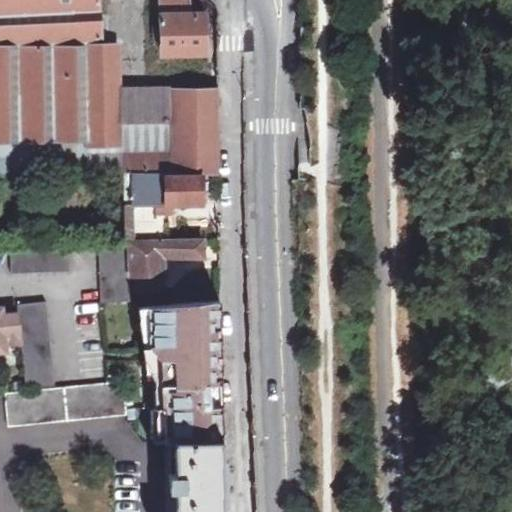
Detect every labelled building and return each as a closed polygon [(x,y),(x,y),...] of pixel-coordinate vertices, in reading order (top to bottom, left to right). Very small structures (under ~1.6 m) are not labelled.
[(122,121),(121,88),(119,43),(105,43),(103,0),(0,0),(0,140),(85,140),(85,145),(94,145),(94,161),(89,162),(89,165),(81,164),(80,158),(23,158),(23,172),(124,171),(127,241),(130,241),(131,295),(164,293),(162,257),(203,257),(203,239),(167,240),(166,215),(174,215),(175,204),(220,204),(219,87),(173,87),(174,121),(122,121)] [(192,10),(191,0),(161,0),(162,25),(152,26),(152,38),(162,38),(162,53),(207,52),(205,10),(192,10)] [(174,121),(173,87),(121,88),(122,121),(174,121)] [(129,299),(127,241),(98,242),(100,300),(129,299)] [(68,242),(9,244),(10,272),(69,271),(68,242)] [(154,374),(222,367),(221,298),(152,303),(154,374)] [(0,344),(22,343),(26,388),(54,385),(46,301),(17,304),(18,312),(0,313),(0,344)] [(154,374),(152,303),(137,304),(144,355),(147,375),(154,374)] [(167,440),(176,440),(223,440),(222,367),(154,374),(155,405),(167,404),(167,440)] [(0,397),(1,402),(8,402),(10,424),(128,412),(125,381),(103,383),(0,393),(0,397)] [(167,404),(155,405),(152,405),(154,441),(167,440),(167,404)] [(223,511),(223,440),(176,440),(177,474),(169,475),(169,491),(178,491),(178,511),(223,511)]
